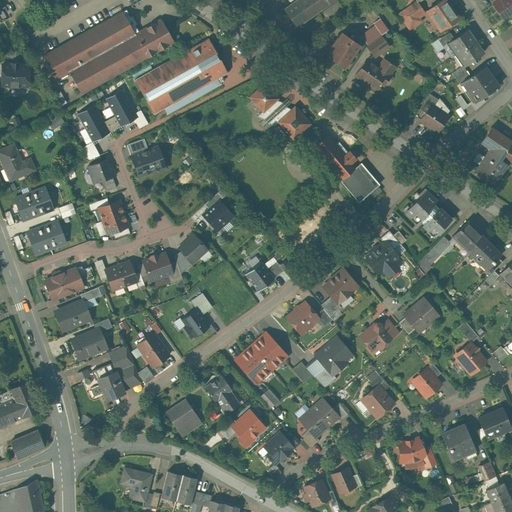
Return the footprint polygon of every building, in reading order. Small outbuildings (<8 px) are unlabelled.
[(294,0),(291,2),(283,8),(295,25),(330,0),(294,0)] [(445,0),(439,0),(432,6),(426,11),(435,23),(437,21),(442,28),(439,30),(440,30),(457,18),(452,11),(453,10),(445,0)] [(511,0),(497,0),(492,4),(502,18),(511,11),(511,0)] [(411,5),(405,9),(409,15),(420,7),(415,1),(411,4),(411,5)] [(409,15),(402,20),(409,28),(418,22),(416,18),(424,13),(420,7),(409,15)] [(122,11),(42,55),(55,78),(68,71),(80,94),(81,93),(173,42),(160,18),(134,32),(122,11)] [(381,34),(374,25),(360,35),(367,44),(380,35),(381,34)] [(453,38),(448,42),(456,53),(474,41),(466,29),(453,38)] [(359,45),(341,32),(337,38),(336,37),(329,48),(330,49),(325,55),(344,67),(359,45)] [(449,32),(437,39),(442,46),(448,42),(453,38),(449,32)] [(388,46),(380,35),(367,44),(366,46),(373,55),(380,50),(381,51),(388,46)] [(208,38),(133,79),(134,81),(135,80),(153,111),(152,112),(152,113),(163,107),(166,112),(165,113),(166,114),(220,83),(220,82),(219,83),(216,78),(227,72),(226,70),(225,71),(207,40),(208,39),(208,38)] [(474,41),(456,53),(464,65),(482,52),(474,41)] [(377,67),(365,59),(355,75),(373,88),(383,74),(384,73),(388,76),(393,69),(392,65),(389,63),(388,62),(385,60),(381,61),(377,67)] [(27,65),(18,64),(18,63),(9,63),(9,64),(1,64),(1,85),(7,85),(9,86),(17,87),(19,86),(27,86),(27,65)] [(462,65),(451,72),(455,78),(466,70),(462,65)] [(460,81),(461,82),(473,99),(474,101),(481,97),(497,85),(484,66),(469,75),(460,81)] [(466,70),(455,78),(459,83),(461,82),(460,81),(469,75),(466,70)] [(278,98),(264,82),(248,96),(261,111),(257,116),(263,118),(267,123),(273,125),(277,122),(292,139),(310,123),(294,105),(290,108),(285,106),(281,101),(276,99),(278,98)] [(114,116),(120,126),(137,117),(122,89),(105,98),(114,116)] [(429,94),(419,108),(424,112),(430,103),(433,105),(437,99),(429,94)] [(466,104),(459,94),(454,98),(461,108),(466,104)] [(481,97),(474,101),(473,99),(470,101),(475,109),(484,101),(481,97)] [(433,105),(430,103),(424,112),(419,120),(435,131),(447,115),(433,105)] [(104,121),(94,104),(76,113),(92,141),(109,132),(104,121)] [(114,116),(109,119),(115,129),(120,126),(114,116)] [(104,121),(109,132),(115,129),(109,119),(104,121)] [(511,148),(509,147),(501,142),(503,140),(489,131),(480,143),(495,153),(493,156),(504,163),(507,159),(511,163),(511,162),(511,148)] [(143,138),(126,144),(130,155),(147,149),(143,138)] [(29,158),(21,161),(13,144),(0,149),(0,159),(4,169),(5,169),(10,179),(34,169),(29,158)] [(147,149),(130,155),(138,176),(156,169),(159,170),(165,168),(166,165),(164,161),(162,160),(157,146),(147,149)] [(343,154),(339,150),(326,161),(340,179),(354,167),(350,162),(355,158),(348,150),(343,154)] [(493,156),(488,152),(475,172),(492,183),(505,164),(493,156)] [(109,163),(107,164),(105,160),(88,166),(90,173),(93,172),(96,181),(100,180),(111,175),(114,174),(109,163)] [(340,179),(339,180),(358,201),(363,197),(378,184),(360,162),(354,167),(340,179)] [(111,175),(100,180),(104,191),(115,187),(111,175)] [(44,187),(29,192),(38,215),(53,209),(44,187)] [(438,207),(433,202),(436,199),(423,187),(417,193),(419,195),(408,206),(410,208),(405,214),(415,224),(419,220),(422,224),(421,225),(433,236),(451,218),(439,206),(438,207)] [(23,220),(38,215),(29,192),(14,198),(23,220)] [(217,192),(204,204),(208,209),(218,200),(222,197),(217,192)] [(108,203),(106,198),(95,202),(97,207),(108,203)] [(108,203),(97,207),(102,220),(122,213),(120,207),(121,206),(118,200),(108,203)] [(218,200),(208,209),(205,212),(205,217),(216,230),(232,216),(218,200)] [(58,207),(60,213),(74,208),(72,202),(58,207)] [(60,213),(62,219),(76,214),(74,208),(60,213)] [(14,223),(9,210),(4,212),(8,226),(14,223)] [(124,219),(122,213),(102,220),(106,233),(112,231),(127,226),(128,225),(125,219),(124,219)] [(57,220),(42,226),(50,248),(65,243),(57,220)] [(483,237),(466,221),(451,235),(469,252),(483,237)] [(35,254),(50,248),(42,226),(27,232),(35,254)] [(127,226),(112,231),(114,237),(129,232),(127,226)] [(392,235),(388,230),(379,238),(382,242),(385,242),(392,250),(400,244),(392,235)] [(405,239),(397,230),(392,235),(400,244),(405,239)] [(207,249),(193,233),(177,248),(179,251),(190,263),(207,249)] [(23,248),(18,235),(12,237),(17,250),(23,248)] [(443,235),(422,258),(427,263),(429,265),(440,253),(438,251),(448,240),(443,235)] [(483,237),(469,252),(486,269),(497,257),(500,254),(483,237)] [(382,242),(376,246),(376,248),(372,251),(371,251),(365,255),(365,259),(376,272),(380,272),(382,270),(386,274),(389,274),(396,268),(396,265),(393,261),(396,258),(396,255),(392,250),(385,242),(382,242)] [(179,251),(174,255),(175,261),(180,273),(190,263),(179,251)] [(164,252),(157,255),(154,254),(150,255),(149,258),(142,260),(143,262),(147,273),(149,280),(167,274),(171,272),(168,264),(164,252)] [(497,257),(486,269),(490,273),(493,270),(501,261),(497,257)] [(511,258),(499,272),(511,285),(511,258)] [(292,269),(284,260),(279,265),(283,269),(287,273),(292,269)] [(129,261),(117,265),(124,285),(135,281),(136,280),(133,274),(129,261)] [(180,273),(175,261),(168,264),(171,272),(167,274),(170,282),(182,278),(180,273)] [(266,268),(260,261),(261,261),(260,261),(244,273),(257,291),(274,278),(273,277),(266,268)] [(275,261),(266,268),(273,277),(283,269),(279,265),(275,261)] [(143,262),(136,264),(139,272),(140,276),(147,273),(143,262)] [(90,266),(82,269),(81,265),(75,268),(80,279),(85,277),(87,281),(93,278),(89,268),(91,268),(90,266)] [(111,289),(124,285),(117,265),(104,270),(111,289)] [(75,268),(62,273),(70,291),(82,286),(80,279),(75,268)] [(356,285),(342,268),(337,272),(337,275),(323,287),(330,295),(337,303),(351,291),(351,290),(356,285)] [(490,273),(483,280),(488,285),(498,275),(493,270),(490,273)] [(51,277),(59,296),(70,291),(62,273),(58,271),(53,273),(51,277)] [(139,272),(133,274),(136,280),(135,281),(137,286),(143,284),(140,276),(139,272)] [(59,296),(51,277),(44,281),(51,299),(56,297),(59,296)] [(97,286),(81,293),(84,299),(85,301),(100,294),(97,286)] [(337,303),(330,295),(319,304),(323,308),(329,316),(340,307),(337,303)] [(51,299),(45,302),(47,307),(59,302),(56,297),(51,299)] [(423,297),(412,306),(413,306),(403,315),(404,316),(414,328),(416,330),(424,323),(425,325),(437,314),(423,297)] [(82,299),(56,310),(64,329),(88,319),(84,309),(85,308),(82,299)] [(304,301),(298,306),(297,306),(293,309),(293,310),(286,316),(299,332),(305,327),(307,328),(312,324),(312,322),(317,318),(318,317),(315,314),(304,301)] [(466,301),(457,311),(462,315),(471,305),(466,301)] [(180,319),(193,337),(209,326),(196,308),(180,319)] [(329,316),(323,308),(315,314),(318,317),(317,318),(324,326),(332,319),(329,316)] [(414,328),(404,316),(398,322),(407,334),(414,328)] [(111,326),(107,317),(93,324),(95,329),(98,328),(99,331),(111,326)] [(397,331),(387,319),(381,324),(379,322),(375,322),(359,335),(369,347),(375,343),(376,343),(379,347),(397,331)] [(477,336),(464,320),(459,325),(472,340),(477,336)] [(95,329),(72,339),(77,350),(79,349),(82,357),(106,347),(99,331),(98,328),(95,329)] [(286,356),(264,332),(250,345),(271,369),(286,356)] [(168,355),(153,333),(137,344),(152,366),(168,355)] [(335,336),(314,354),(324,365),(329,371),(330,371),(334,367),(335,367),(351,354),(335,336)] [(469,342),(456,353),(456,361),(461,361),(465,365),(465,368),(469,374),(485,360),(481,355),(478,355),(476,352),(477,351),(478,347),(474,347),(469,342)] [(126,345),(110,351),(117,370),(133,363),(126,345)] [(271,369),(250,345),(235,359),(256,382),(271,369)] [(313,375),(301,361),(291,369),(303,382),(313,375)] [(117,370),(115,371),(122,387),(139,380),(140,382),(140,381),(133,363),(117,370)] [(440,372),(432,363),(426,368),(434,377),(440,372)] [(324,365),(313,375),(323,387),(335,377),(332,374),(331,375),(329,372),(330,371),(329,371),(324,365)] [(91,367),(81,370),(82,375),(92,371),(91,367)] [(426,368),(414,378),(419,384),(417,386),(425,396),(440,384),(434,377),(426,368)] [(115,371),(97,378),(100,384),(103,393),(106,399),(123,392),(122,387),(115,371)] [(388,386),(379,374),(369,382),(374,388),(377,385),(382,391),(388,386)] [(231,389),(221,375),(204,386),(214,401),(215,400),(224,413),(239,403),(230,390),(231,389)] [(26,382),(10,389),(10,390),(14,398),(22,416),(39,409),(26,382)] [(100,384),(90,388),(89,390),(92,396),(94,397),(103,393),(100,384)] [(382,391),(377,385),(374,388),(363,397),(368,403),(366,405),(377,417),(392,403),(382,391)] [(278,400),(268,388),(263,393),(273,404),(278,400)] [(10,389),(0,393),(0,400),(1,404),(14,398),(10,390),(10,389)] [(273,404),(263,393),(258,397),(268,408),(273,404)] [(0,404),(0,426),(22,416),(14,398),(1,404),(0,404)] [(185,399),(165,412),(181,436),(201,423),(185,399)] [(331,408),(323,399),(317,405),(314,405),(310,408),(326,426),(338,416),(331,408)] [(347,413),(337,403),(331,408),(338,416),(341,419),(347,413)] [(501,407),(477,417),(481,427),(486,438),(509,428),(510,428),(509,425),(501,407)] [(326,426),(310,408),(306,412),(305,415),(300,420),(308,429),(315,436),(326,426)] [(249,410),(241,417),(242,418),(236,422),(231,426),(235,431),(242,438),(254,439),(254,436),(257,433),(263,428),(263,427),(264,427),(249,410)] [(232,417),(218,429),(227,438),(235,431),(231,426),(236,422),(232,417)] [(463,423),(458,426),(458,427),(441,434),(447,449),(445,449),(450,460),(465,454),(464,452),(473,449),(474,448),(463,423)] [(486,438),(481,427),(476,430),(480,440),(486,438)] [(38,429),(10,442),(13,450),(8,452),(10,458),(16,456),(16,458),(44,446),(38,429)] [(315,436),(308,429),(301,435),(310,446),(318,439),(315,436)] [(299,442),(289,431),(283,436),(292,447),(292,448),(299,442)] [(279,432),(270,439),(270,443),(265,447),(270,453),(267,455),(273,462),(283,453),(284,454),(292,447),(283,436),(279,432)] [(422,449),(417,437),(411,440),(410,439),(410,441),(406,442),(406,440),(405,441),(405,442),(398,442),(399,461),(404,461),(405,467),(414,467),(423,463),(427,461),(422,449)] [(435,462),(428,446),(422,449),(427,461),(423,463),(425,467),(435,462)] [(473,449),(464,452),(465,454),(467,458),(476,454),(473,449)] [(489,460),(478,465),(481,472),(484,478),(484,480),(485,480),(495,475),(489,460)] [(151,474),(124,467),(120,482),(135,486),(132,498),(143,501),(144,501),(146,492),(151,474)] [(346,467),(331,474),(339,492),(340,492),(343,493),(346,491),(347,488),(354,486),(354,485),(350,476),(346,467)] [(181,474),(167,470),(161,494),(176,497),(181,474)] [(481,472),(470,476),(472,481),(473,482),(484,478),(481,472)] [(361,484),(356,473),(350,476),(354,485),(354,486),(354,487),(361,484)] [(196,478),(181,474),(176,497),(190,501),(193,490),(196,478)] [(495,475),(485,480),(488,488),(498,484),(495,475)] [(320,479),(303,486),(305,492),(303,492),(302,495),(304,500),(307,501),(309,500),(311,506),(328,498),(326,492),(320,479)] [(42,511),(35,480),(15,489),(20,511),(42,511)] [(488,488),(485,489),(490,502),(507,495),(501,482),(498,484),(488,488)] [(457,490),(454,483),(449,485),(452,492),(457,490)] [(337,503),(331,489),(326,492),(328,498),(331,506),(337,503)] [(199,492),(193,490),(190,501),(190,502),(196,503),(199,492)] [(159,493),(153,491),(152,494),(150,504),(156,506),(159,493)] [(152,494),(146,492),(144,501),(143,501),(142,505),(149,507),(150,504),(152,494)] [(204,493),(199,492),(196,503),(202,505),(204,493)] [(211,495),(204,493),(202,505),(207,506),(209,499),(210,500),(211,495)] [(400,511),(388,494),(367,509),(368,511),(400,511)] [(511,506),(507,495),(490,502),(494,511),(499,511),(511,506)] [(448,496),(438,500),(443,511),(453,507),(448,496)] [(210,500),(209,499),(207,506),(205,511),(221,511),(224,503),(210,500)] [(236,511),(238,507),(224,503),(221,511),(236,511)]
